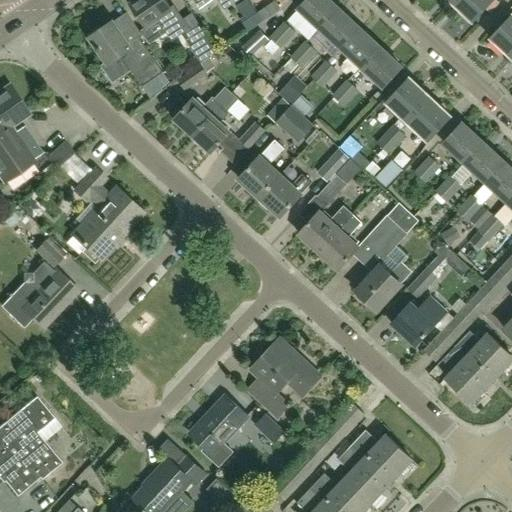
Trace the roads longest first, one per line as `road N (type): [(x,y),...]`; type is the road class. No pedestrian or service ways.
road 1 (residential): [(283,280),(141,424),(121,418),(78,381),(71,363),(79,343),(204,207)]
road 2 (residential): [(482,465),(283,280)]
road 3 (residential): [(204,207),(12,24)]
road 4 (residential): [(511,119),(382,0)]
